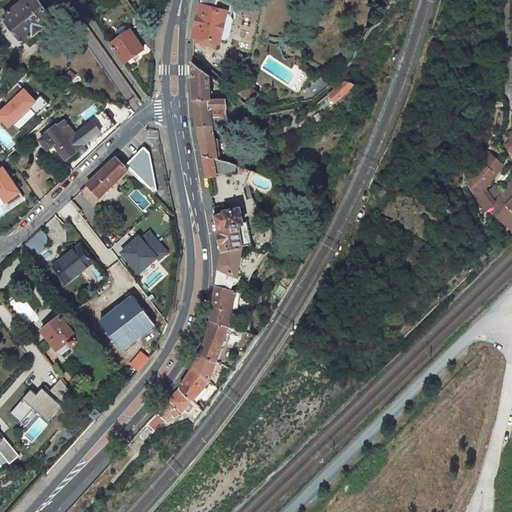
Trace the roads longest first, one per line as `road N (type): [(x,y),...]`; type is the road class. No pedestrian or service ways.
road 1 (primary): [(45,511),(164,384),(197,326),(206,251),(183,106)]
road 2 (primary): [(167,108),(190,250),(186,301),(160,356),(33,511)]
road 3 (unclassified): [(290,511),(511,296)]
road 4 (residential): [(0,249),(152,110)]
road 5 (residential): [(152,110),(73,0)]
